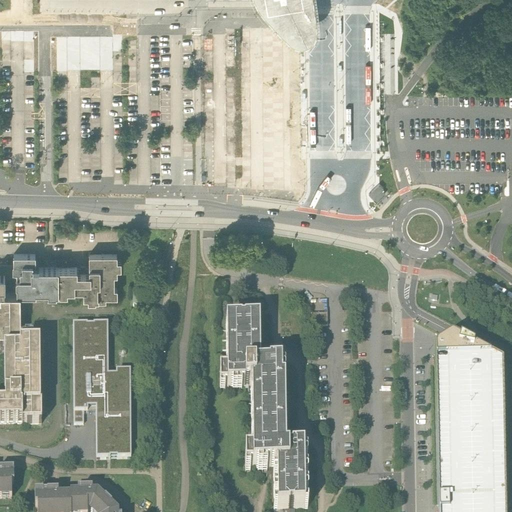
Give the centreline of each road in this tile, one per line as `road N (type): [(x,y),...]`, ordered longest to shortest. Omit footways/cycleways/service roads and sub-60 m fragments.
road 1 (unclassified): [(0,200),(248,211),(357,231)]
road 2 (unknown): [(219,25),(253,23),(260,204)]
road 3 (residential): [(256,1),(48,2)]
road 4 (unknown): [(456,511),(454,379),(511,366)]
road 5 (unknown): [(219,25),(225,200)]
